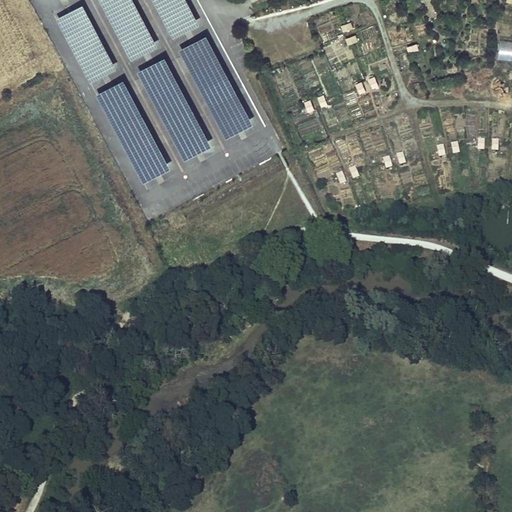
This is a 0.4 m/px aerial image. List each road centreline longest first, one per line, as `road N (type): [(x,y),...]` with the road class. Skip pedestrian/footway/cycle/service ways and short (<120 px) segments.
road 1 (track): [(433,192),(410,102),(370,0)]
road 2 (track): [(511,108),(410,102),(330,138)]
